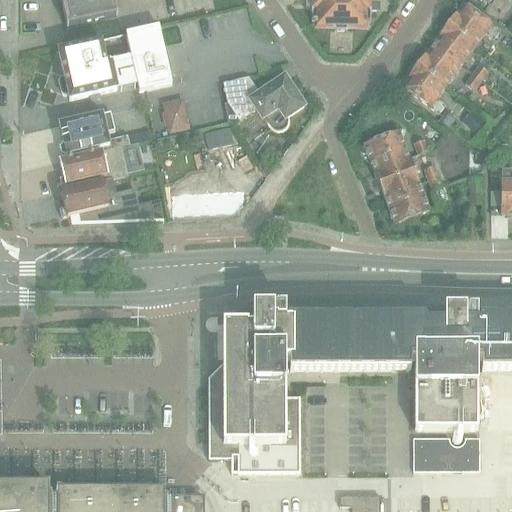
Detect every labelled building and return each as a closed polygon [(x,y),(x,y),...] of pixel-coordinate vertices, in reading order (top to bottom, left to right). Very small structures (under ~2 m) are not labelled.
[(60,0),(66,29),(116,19),(112,0),(60,0)] [(311,0),(312,2),(308,2),(308,12),(311,12),(311,25),(316,26),(316,29),(333,29),(335,32),(345,32),(347,29),(347,0),(311,0)] [(369,0),(347,0),(347,29),(364,29),(364,25),(369,25),(369,12),(375,12),(375,2),(370,2),(369,0)] [(449,25),(448,27),(475,49),(485,36),(493,42),(500,34),(463,7),(455,17),(452,18),(449,22),(449,25)] [(440,38),(433,48),(460,69),(475,49),(448,27),(445,31),(442,31),(440,34),(440,38)] [(139,94),(172,87),(159,28),(126,35),(131,58),(111,62),(110,61),(106,62),(102,42),(58,51),(64,80),(60,81),(59,83),(61,96),(65,98),(68,97),(69,102),(90,97),(91,101),(99,99),(98,95),(117,91),(137,86),(139,94)] [(419,66),(417,69),(445,90),(460,69),(433,48),(425,59),(421,59),(418,63),(419,66)] [(477,67),(470,77),(480,84),(487,75),(477,67)] [(445,90),(417,69),(414,72),(412,72),(409,76),(409,77),(411,79),(409,81),(408,80),(401,90),(437,116),(443,107),(436,102),(445,90)] [(470,77),(463,85),(473,93),(480,84),(470,77)] [(248,81),(224,85),(228,105),(241,124),(257,113),(262,120),(264,119),(271,130),(273,133),(274,133),(274,134),(275,134),(276,134),(277,135),(278,135),(279,135),(280,135),(281,135),(282,135),(283,134),(284,134),(285,134),(286,133),(287,132),(288,131),(289,130),(289,129),(290,128),(290,127),(290,126),(291,125),(291,124),(291,123),(290,122),(290,121),(288,118),(302,109),(284,81),(259,97),(248,81)] [(170,133),(186,130),(181,104),(165,108),(165,112),(163,117),(164,125),(169,129),(170,133)] [(470,112),(460,124),(473,135),(483,123),(470,112)] [(444,114),(438,122),(448,130),(455,122),(444,114)] [(100,150),(101,154),(111,152),(111,151),(151,143),(149,133),(108,142),(106,135),(114,133),(110,115),(59,126),(63,143),(59,148),(61,155),(66,158),(100,150)] [(207,151),(231,146),(227,129),(204,134),(207,151)] [(374,174),(373,174),(373,175),(409,162),(398,135),(364,148),(365,153),(365,157),(367,160),(368,160),(374,174)] [(418,157),(427,153),(423,143),(414,147),(418,157)] [(114,165),(111,152),(101,154),(60,163),(64,179),(60,180),(61,188),(66,187),(66,188),(111,177),(112,181),(112,182),(127,178),(124,163),(114,165)] [(373,174),(383,201),(419,187),(419,188),(409,162),(373,175),(373,174)] [(433,169),(424,173),(429,185),(438,182),(433,169)] [(511,181),(511,182),(511,171),(501,171),(501,182),(500,182),(500,217),(509,217),(511,217),(511,181)] [(65,211),(60,212),(62,220),(67,218),(67,219),(74,218),(76,217),(78,225),(154,222),(149,205),(138,208),(134,193),(116,197),(112,182),(112,181),(61,193),(65,211)] [(438,182),(429,185),(432,194),(442,190),(438,182)] [(481,182),(469,182),(469,206),(481,206),(481,182)] [(429,213),(419,188),(419,187),(383,201),(385,201),(390,215),(389,215),(389,219),(391,221),(393,221),(394,226),(429,213)] [(173,198),(174,223),(236,219),(236,207),(240,207),(239,194),(173,198)] [(481,373),(511,372),(511,319),(481,320),(481,323),(476,323),(476,311),(444,311),(444,323),(425,323),(425,320),(289,320),(289,324),(284,324),(284,311),(252,311),(252,329),(247,329),(247,327),(222,327),(222,367),(207,381),(208,446),(208,463),(230,462),(231,476),(299,476),(299,400),(285,400),(284,362),(289,362),(289,373),(389,373),(410,373),(410,362),(414,362),(414,433),(477,433),(476,362),(481,362),(481,373)] [(478,441),(464,441),(464,442),(464,444),(463,445),(463,446),(462,447),(461,448),(459,449),(458,449),(457,450),(456,449),(454,449),(453,449),(452,448),(451,447),(450,446),(449,445),(449,444),(448,442),(448,441),(412,441),(412,475),(478,475),(478,441)] [(0,511),(203,511),(203,499),(203,498),(194,498),(147,498),(147,496),(144,496),(144,499),(120,499),(75,499),(75,496),(72,496),(72,499),(37,499),(31,499),(31,496),(29,496),(29,499),(0,498),(0,511)] [(347,511),(376,511),(376,499),(336,499),(336,510),(348,510),(347,511)]
